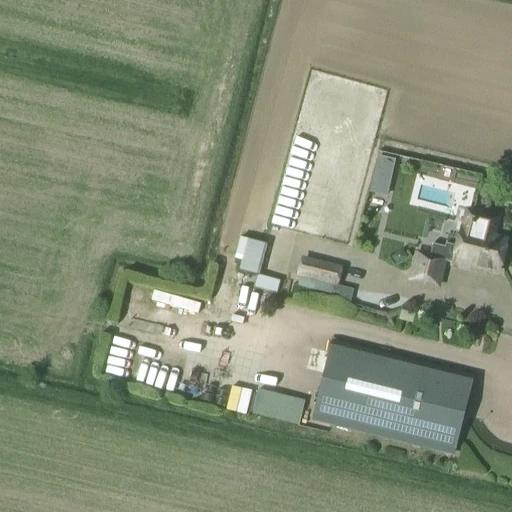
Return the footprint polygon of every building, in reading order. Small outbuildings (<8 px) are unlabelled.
[(390,179),(394,163),(378,159),(374,175),(390,179)] [(418,257),(412,281),(436,287),(442,263),(454,266),(454,267),(471,271),(471,268),(497,275),(505,243),(492,240),(497,220),(467,213),(458,249),(446,246),(445,249),(432,246),(429,259),(418,257)] [(247,241),(239,273),(256,277),(253,290),(277,296),(280,283),(258,277),(266,246),(247,241)] [(342,268),(301,259),(296,280),(333,288),(332,294),(339,296),(341,289),(338,288),(342,268)] [(451,457),(471,378),(335,344),(315,423),(451,457)]
